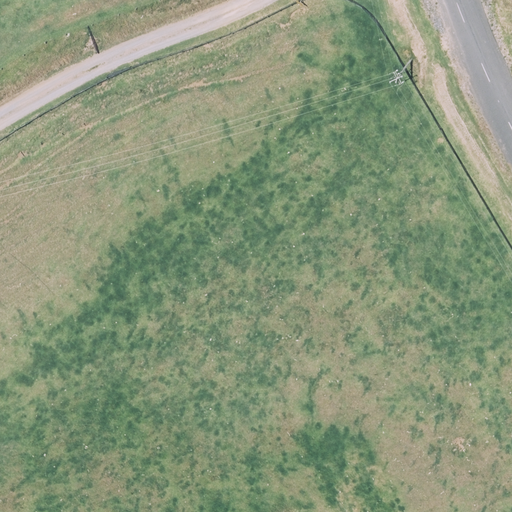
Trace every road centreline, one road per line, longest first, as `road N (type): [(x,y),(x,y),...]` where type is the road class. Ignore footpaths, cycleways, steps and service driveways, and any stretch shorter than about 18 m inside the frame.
road 1 (track): [(0,117),(114,54),(249,0)]
road 2 (unclassified): [(511,130),(455,0)]
